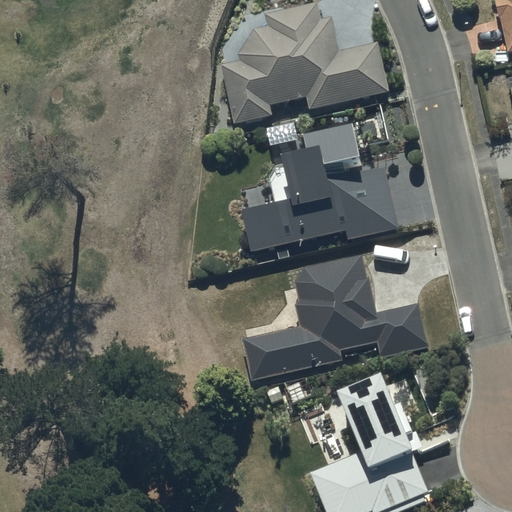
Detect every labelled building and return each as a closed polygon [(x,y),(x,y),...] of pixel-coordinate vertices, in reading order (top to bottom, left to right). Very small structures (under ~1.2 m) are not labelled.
[(500,53),(502,53),(511,50),(511,0),(498,0),(490,2),(500,53)] [(235,65),(218,69),(232,128),(270,119),(267,110),(305,101),(308,113),(386,94),(374,47),(336,57),(327,21),(319,23),(315,7),(263,20),(266,29),(251,33),(233,57),(235,65)] [(359,169),(351,134),(301,144),(305,163),(281,168),(282,173),(268,176),(274,210),(242,217),(250,255),(255,254),(346,235),(348,244),(400,233),(387,171),(323,184),(322,177),(359,169)] [(242,344),(250,385),(340,368),(338,356),(374,349),(376,363),(427,353),(418,308),(372,317),(361,260),(301,273),(291,287),(293,301),(298,333),(242,344)] [(406,511),(424,504),(421,498),(425,496),(401,441),(408,438),(394,407),(390,409),(380,386),(377,381),(330,401),(354,456),(306,477),(321,511),(406,511)]
